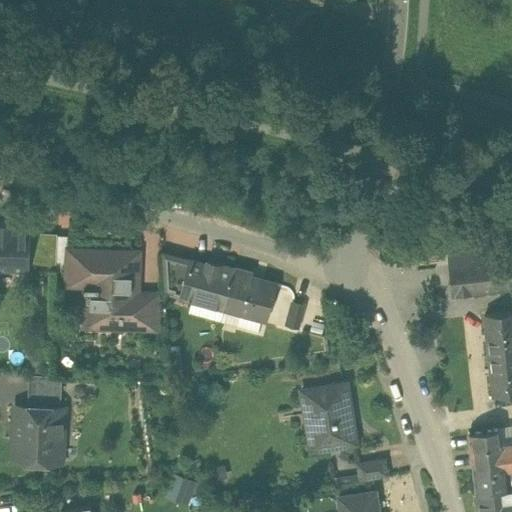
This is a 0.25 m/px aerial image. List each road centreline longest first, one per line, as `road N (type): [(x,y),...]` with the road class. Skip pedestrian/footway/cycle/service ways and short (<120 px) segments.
road 1 (unclassified): [(0,176),(357,271)]
road 2 (tertiary): [(357,271),(358,213),(384,109),(396,0)]
road 3 (tertiary): [(357,271),(419,416),(446,511)]
